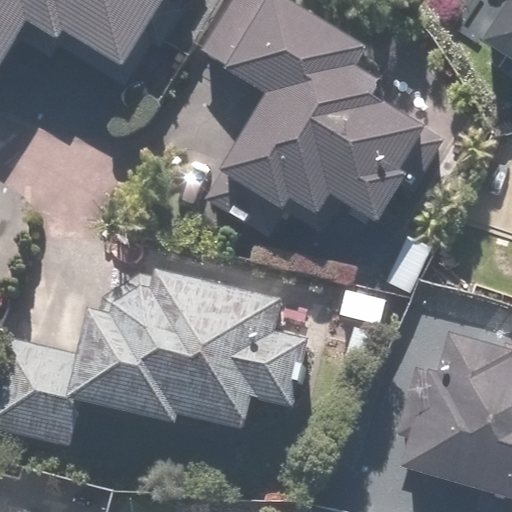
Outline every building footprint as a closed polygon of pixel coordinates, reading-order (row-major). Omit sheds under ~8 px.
[(107,91),(162,0),(0,0),(0,71),(15,47),(44,65),(49,56),(107,91)] [(349,55),(242,0),(230,0),(197,64),(226,79),(220,91),(245,104),(199,193),(274,232),(280,220),(308,234),(315,220),(369,248),(395,197),(388,193),(414,145),(357,115),(369,92),(338,76),(349,55)] [(511,86),(511,11),(471,66),(511,87),(511,86)] [(511,224),(501,265),(511,267),(511,224)] [(295,427),(302,350),(273,348),(276,311),(104,295),(101,330),(73,327),(70,357),(0,350),(0,445),(75,452),(77,432),(234,446),(237,422),(295,427)] [(411,377),(383,487),(483,511),(511,511),(511,374),(500,372),(503,361),(434,344),(424,381),(411,377)]
